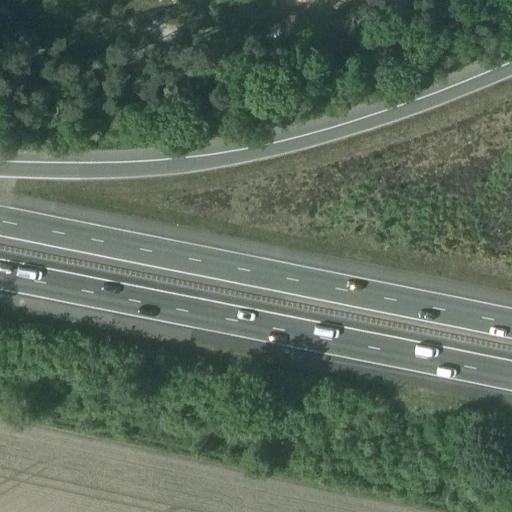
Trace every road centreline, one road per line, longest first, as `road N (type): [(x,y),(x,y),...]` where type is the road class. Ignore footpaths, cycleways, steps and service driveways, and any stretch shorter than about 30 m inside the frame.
road 1 (motorway): [(511,69),(285,148),(175,167),(0,170)]
road 2 (motorway): [(0,274),(511,377)]
road 3 (motorway): [(511,323),(0,221)]
